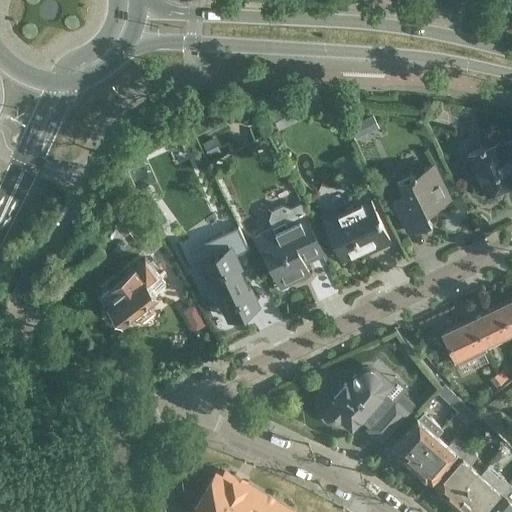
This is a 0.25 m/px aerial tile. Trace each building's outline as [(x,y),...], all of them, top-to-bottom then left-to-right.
[(297,119),(288,101),(271,109),(280,127),(297,119)] [(349,126),(355,138),(367,132),(361,120),(349,126)] [(511,136),(503,141),(501,137),(485,144),(484,142),(478,144),(480,147),(469,152),(488,192),(511,180),(511,136)] [(427,207),(450,196),(435,163),(416,172),(415,169),(410,171),(411,175),(399,180),(406,194),(395,199),(409,229),(432,218),(427,207)] [(372,247),(390,238),(370,196),(341,211),(339,207),(323,215),(343,256),(370,243),(372,247)] [(305,261),(324,252),(301,202),(291,207),(283,204),(273,209),(270,217),(274,226),(257,234),(281,286),(310,272),(305,261)] [(257,302),(234,253),(249,246),(238,223),(209,237),(212,245),(192,255),(215,303),(221,300),(228,315),(257,302)] [(152,229),(139,239),(149,251),(162,241),(152,229)] [(156,269),(145,255),(102,289),(102,290),(98,293),(109,307),(115,315),(124,316),(132,310),(136,316),(142,317),(152,309),(153,303),(147,297),(156,290),(166,282),(156,270),(156,269)] [(511,295),(498,302),(510,328),(511,327),(511,295)] [(498,302),(470,316),(482,342),(510,328),(498,302)] [(455,355),(482,342),(470,316),(442,329),(455,355)] [(375,429),(392,444),(425,403),(411,391),(416,385),(402,373),(398,378),(382,364),(380,363),(379,363),(376,362),(374,362),(372,362),(369,363),(368,364),(367,365),(365,367),(360,373),(343,394),(338,401),(335,405),(334,406),(333,408),(332,411),(332,413),(333,417),(334,420),(336,422),(337,423),(339,425),(341,426),(344,426),(347,426),(349,425),(351,424),(362,434),(372,422),(377,426),(375,429)] [(500,383),(508,377),(501,367),(493,374),(500,383)] [(426,396),(439,386),(431,375),(418,385),(426,396)] [(440,401),(451,389),(444,382),(432,394),(440,401)] [(399,450),(413,463),(439,434),(438,433),(443,427),(425,411),(395,444),(401,449),(399,450)] [(511,437),(511,424),(508,421),(502,429),(511,437)] [(433,478),(458,450),(460,453),(467,445),(455,434),(448,442),(439,434),(413,463),(425,473),(427,472),(433,478)] [(443,489),(457,501),(483,472),(470,461),(477,453),(467,445),(460,453),(463,455),(439,482),(445,488),(443,489)] [(246,511),(293,511),(295,511),(226,471),(222,479),(215,474),(195,508),(201,511),(242,511),(243,510),(246,511)] [(472,511),(479,511),(501,488),(503,490),(510,482),(498,472),(491,480),(483,472),(457,501),(469,511),(471,511),(472,511)] [(511,511),(511,497),(508,493),(490,511),(511,511)]
